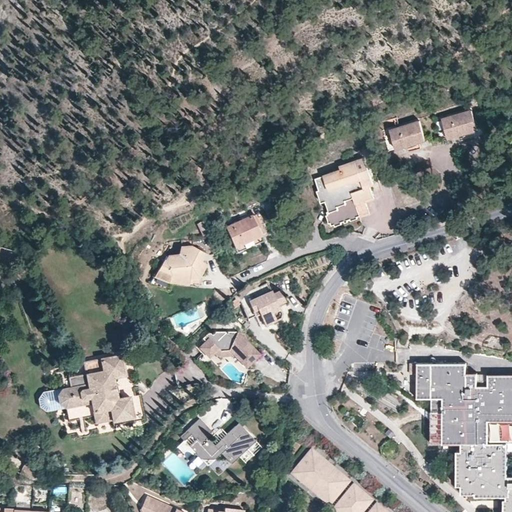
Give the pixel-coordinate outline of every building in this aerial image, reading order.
[(473,111),(443,120),(449,139),(459,136),(461,144),(485,137),(483,130),(479,131),(473,111)] [(420,123),(394,131),(402,149),(408,148),(410,155),(433,148),(430,141),(426,142),(420,123)] [(394,131),(391,132),(397,150),(402,149),(394,131)] [(370,184),(373,183),(364,158),(340,167),(341,169),(315,178),(319,190),(317,190),(321,202),(326,201),(330,211),(327,212),(328,214),(327,215),(329,223),(331,222),(331,225),(335,224),(335,225),(342,223),(342,222),(344,221),(345,222),(348,221),(348,220),(350,219),(351,220),(358,218),(358,216),(360,215),(356,201),(364,198),(366,201),(374,198),(370,184)] [(256,216),(253,218),(261,236),(263,239),(265,237),(256,216)] [(226,229),(235,248),(261,236),(253,218),(226,229)] [(235,248),(238,254),(264,242),(263,239),(261,236),(235,248)] [(193,246),(182,247),(180,255),(169,256),(166,262),(163,261),(163,262),(158,270),(171,275),(169,281),(171,282),(190,284),(190,278),(198,278),(202,273),(200,271),(206,263),(201,260),(204,252),(193,246)] [(158,270),(152,280),(170,287),(171,282),(169,281),(171,275),(158,270)] [(274,295),(272,292),(251,300),(255,312),(259,311),(266,327),(277,323),(273,312),(279,309),(277,304),(284,302),(281,292),(274,295)] [(279,309),(273,312),(277,323),(279,322),(282,316),(279,309)] [(220,348),(222,350),(230,350),(234,354),(247,368),(260,355),(238,332),(217,332),(214,334),(213,334),(212,333),(210,333),(207,336),(210,340),(207,342),(201,347),(210,357),(217,350),(220,348)] [(234,354),(230,350),(222,350),(220,348),(217,350),(222,356),(231,357),(234,354)] [(129,397),(118,400),(113,380),(124,378),(119,356),(99,361),(102,373),(85,377),(87,387),(62,392),(58,399),(59,406),(65,411),(91,405),(94,415),(95,421),(112,418),(113,423),(134,418),(129,397)] [(97,359),(83,361),(83,368),(98,366),(97,359)] [(488,385),(466,385),(466,362),(410,362),(410,373),(417,374),(417,396),(432,396),(432,410),(443,410),(443,442),(462,442),(462,451),(457,451),(457,484),(461,484),(461,492),(475,492),(475,494),(506,495),(509,495),(509,498),(506,498),(504,498),(503,511),(511,511),(511,474),(507,475),(507,468),(508,443),(511,443),(511,373),(488,374),(488,385)] [(118,400),(129,397),(124,378),(113,380),(118,400)] [(227,433),(220,440),(214,445),(207,439),(213,433),(199,419),(180,437),(185,442),(192,435),(197,439),(190,446),(195,452),(202,459),(227,459),(231,463),(239,455),(256,439),(238,422),(227,433)] [(213,433),(220,440),(227,433),(220,427),(213,433)] [(188,460),(195,452),(190,446),(197,439),(192,435),(185,442),(178,449),(188,460)] [(239,455),(245,462),(262,445),(256,439),(239,455)] [(310,448),(292,469),(302,478),(311,485),(329,464),(321,457),(313,466),(311,464),(319,455),(310,448)] [(321,457),(319,455),(311,464),(313,466),(321,457)] [(329,464),(311,485),(322,494),(332,502),(350,480),(341,473),(333,483),(331,481),(339,471),(329,464)] [(292,469),(289,473),(299,481),(302,478),(292,469)] [(331,481),(333,483),(341,473),(339,471),(331,481)] [(302,478),(299,481),(308,488),(311,485),(302,478)] [(365,492),(356,502),(354,500),(362,490),(353,483),(335,504),(343,511),(362,511),(373,500),(365,492)] [(311,485),(308,488),(319,497),(322,494),(311,485)] [(354,500),(356,502),(365,492),(362,490),(354,500)] [(329,505),(332,502),(322,494),(319,497),(329,505)] [(182,511),(148,495),(143,504),(148,511),(147,511),(182,511)] [(388,511),(386,511),(382,511),(385,509),(376,502),(368,511),(388,511)]
